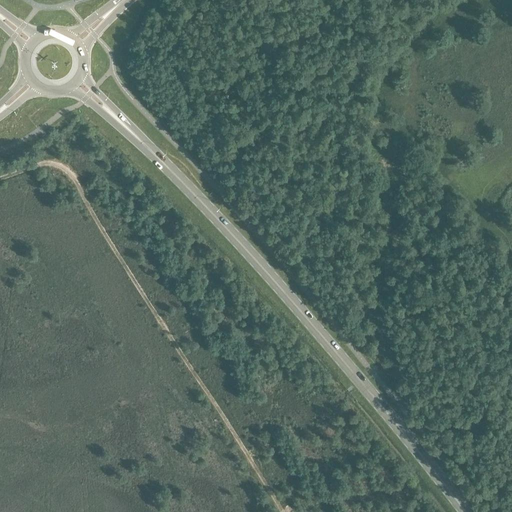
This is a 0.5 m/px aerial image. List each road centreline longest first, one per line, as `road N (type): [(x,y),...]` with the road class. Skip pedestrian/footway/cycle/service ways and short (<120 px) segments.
road 1 (primary): [(467,511),(245,247),(112,114)]
road 2 (track): [(281,511),(63,166),(41,163),(0,177)]
